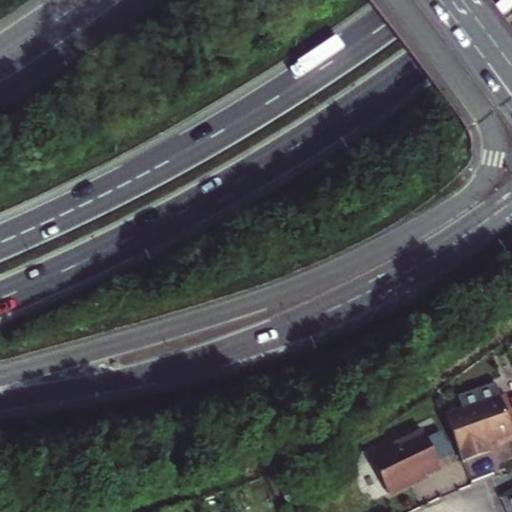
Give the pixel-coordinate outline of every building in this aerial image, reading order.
[(511,434),(511,432),(499,396),(494,383),(458,395),(463,408),(445,414),(462,463),(489,453),(486,445),(494,442),(511,434)] [(499,396),(511,432),(511,418),(503,394),(499,396)] [(395,450),(372,461),(391,498),(429,479),(443,471),(439,464),(428,442),(422,430),(393,445),(395,450)] [(442,435),(428,442),(439,464),(453,457),(442,435)] [(285,509),(299,502),(291,486),(277,492),(285,509)]
